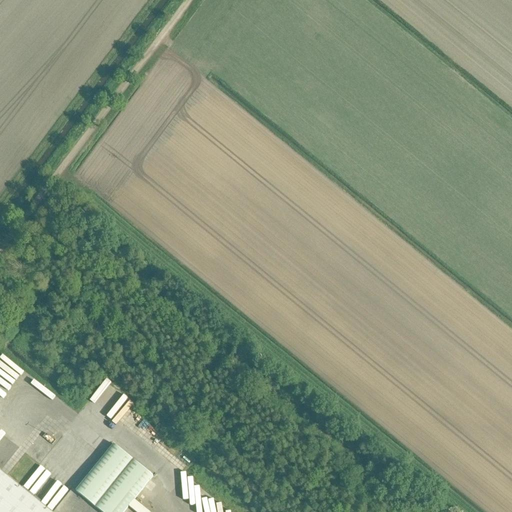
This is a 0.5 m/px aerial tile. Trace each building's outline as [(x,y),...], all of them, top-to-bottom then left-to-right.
[(19,376),(23,372),(4,354),(0,357),(19,376)] [(0,402),(16,382),(0,368),(0,402)] [(46,437),(32,461),(38,465),(52,441),(46,437)] [(114,446),(76,493),(99,511),(125,511),(129,507),(134,501),(153,478),(114,446)] [(55,510),(69,490),(57,481),(54,486),(48,482),(53,475),(41,466),(25,489),(55,510)] [(0,511),(50,511),(0,471),(0,511)] [(134,511),(148,511),(134,501),(129,507),(134,511)]
